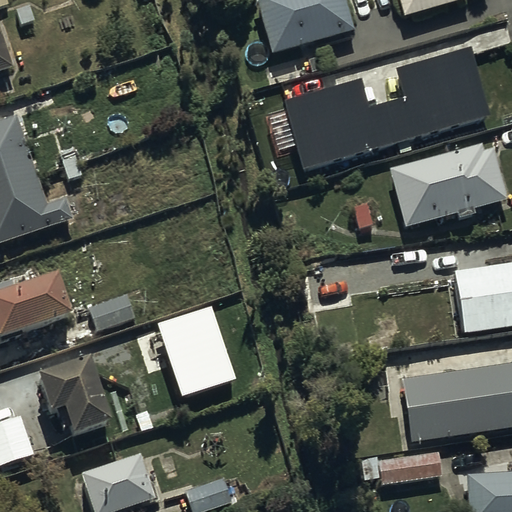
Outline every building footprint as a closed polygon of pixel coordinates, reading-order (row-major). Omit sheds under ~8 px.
[(346,0),(257,0),(273,53),(355,29),(346,0)] [(400,0),(405,15),(455,0),(400,0)] [(0,29),(0,76),(14,71),(0,29)] [(284,112),(304,180),(490,125),(470,58),(394,81),(402,109),(368,119),(360,89),(284,112)] [(17,123),(0,128),(0,250),(72,227),(65,206),(47,212),(17,123)] [(479,155),(389,179),(404,235),(456,221),(458,227),(472,223),(470,218),(508,208),(493,155),(480,158),(479,155)] [(511,270),(454,277),(461,336),(511,329),(511,270)] [(0,350),(71,330),(57,284),(14,297),(12,288),(0,291),(0,350)] [(126,300),(88,313),(96,337),(134,323),(126,300)] [(212,306),(158,324),(182,397),(236,379),(212,306)] [(87,360),(41,376),(54,412),(66,407),(75,434),(109,422),(87,360)] [(511,371),(401,388),(410,451),(511,435),(511,371)] [(21,415),(0,422),(0,466),(35,454),(21,415)] [(437,459),(393,463),(397,488),(440,484),(437,459)] [(149,511),(154,511),(139,465),(79,485),(87,511),(149,511)] [(467,509),(467,511),(511,511),(511,480),(465,483),(465,491),(452,491),(452,509),(467,509)] [(223,483),(184,497),(189,511),(221,511),(241,505),(236,490),(226,494),(223,483)]
